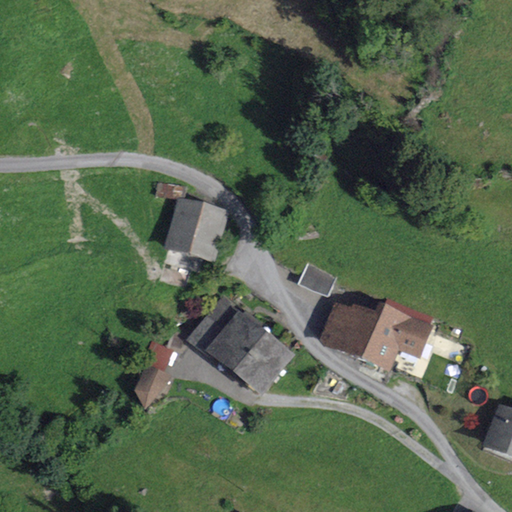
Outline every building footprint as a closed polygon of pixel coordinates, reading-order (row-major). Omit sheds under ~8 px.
[(311,140),(304,152),(319,161),(326,149),(311,140)] [(183,198),(170,246),(213,258),(227,210),(183,198)] [(312,253),(300,280),(330,293),(342,265),(312,253)] [(217,348),(264,386),(290,355),(257,328),(242,317),(229,306),(231,300),(227,297),(192,338),(212,354),(217,348)] [(390,367),(398,346),(420,355),(431,326),(384,307),(379,320),(342,305),(327,342),(390,367)] [(257,328),(262,321),(248,310),(242,317),(257,328)] [(147,357),(165,366),(173,347),(155,339),(147,357)] [(260,392),(264,386),(217,348),(212,354),(260,392)] [(149,365),(138,388),(147,404),(168,381),(170,375),(149,365)] [(511,407),(503,404),(488,441),(505,448),(511,450),(511,407)]
